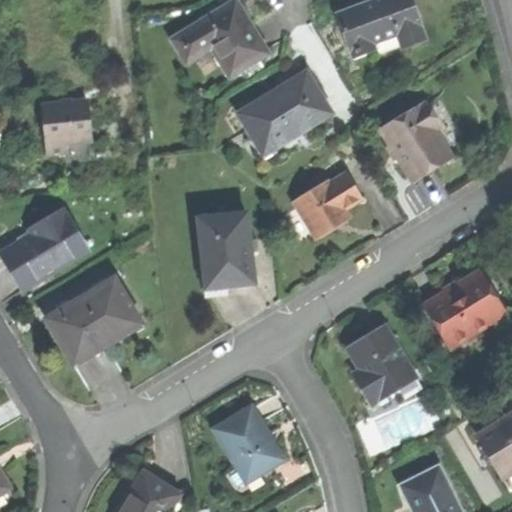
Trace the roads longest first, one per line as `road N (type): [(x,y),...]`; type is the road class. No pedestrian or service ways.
road 1 (residential): [(511,188),(267,333)]
road 2 (residential): [(267,333),(66,452)]
road 3 (residential): [(267,333),(329,440),(348,511)]
road 4 (residential): [(0,336),(66,452)]
